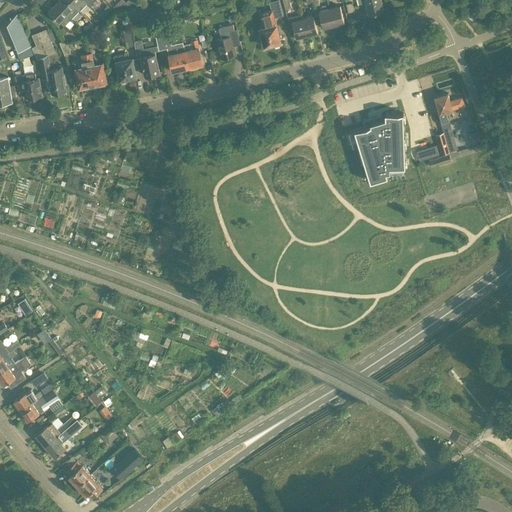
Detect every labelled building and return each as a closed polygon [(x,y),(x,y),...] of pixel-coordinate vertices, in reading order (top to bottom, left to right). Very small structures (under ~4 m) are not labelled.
[(79,11),(68,0),(59,0),(56,3),(67,14),(72,18),(79,11)] [(87,2),(84,0),(68,0),(79,11),(87,2)] [(273,0),(270,1),(272,9),(260,12),(262,19),(264,27),(260,28),(264,45),(271,43),(272,44),(280,42),(281,41),(276,23),(274,16),(283,14),(278,0),(273,0)] [(289,0),(282,0),(285,9),(291,7),(289,0)] [(384,10),(381,0),(362,5),(365,15),(384,10)] [(60,22),(67,14),(56,3),(48,11),(60,22)] [(344,22),(340,5),(330,8),(334,25),(344,22)] [(323,28),(334,25),(330,8),(319,11),(323,28)] [(139,11),(131,13),(132,21),(141,20),(139,11)] [(296,38),(307,35),(303,18),(302,13),(287,17),(288,22),(292,21),(296,38)] [(19,50),(30,45),(17,14),(8,24),(19,50)] [(318,32),(313,15),(303,18),(307,35),(318,32)] [(98,16),(94,20),(98,24),(102,20),(98,16)] [(241,43),(237,29),(235,29),(233,24),(219,27),(222,38),(217,39),(222,58),(236,55),(233,45),(241,43)] [(135,46),(135,41),(131,28),(123,30),(127,47),(135,46)] [(37,45),(33,46),(38,59),(40,59),(42,69),(43,77),(50,76),(53,94),(66,91),(64,83),(66,83),(65,74),(62,74),(61,68),(50,70),(48,55),(56,52),(47,29),(33,34),(37,45)] [(164,43),(166,42),(164,34),(156,36),(160,50),(165,48),(164,43)] [(185,50),(183,42),(182,42),(188,67),(203,64),(199,47),(197,39),(191,40),(193,49),(185,50)] [(72,52),(66,40),(64,40),(59,41),(65,55),(72,52)] [(1,41),(0,41),(0,67),(10,64),(7,56),(6,56),(1,41)] [(173,71),(188,67),(182,42),(167,46),(169,54),(173,71)] [(153,47),(144,49),(142,49),(143,50),(140,50),(145,75),(159,72),(155,53),(153,47)] [(94,65),(92,52),(87,53),(93,84),(98,83),(106,82),(103,63),(94,65)] [(76,68),(79,87),(93,84),(87,53),(81,54),(82,61),(75,63),(76,68)] [(114,55),(116,69),(118,69),(120,79),(136,76),(133,58),(126,59),(125,53),(114,55)] [(32,60),(34,70),(42,69),(40,59),(38,59),(32,60)] [(36,78),(35,72),(16,76),(21,90),(26,89),(28,98),(41,96),(39,85),(40,85),(38,78),(36,78)] [(0,103),(2,103),(13,101),(13,100),(17,100),(14,85),(10,86),(8,76),(0,77),(0,103)] [(437,106),(443,126),(450,124),(446,111),(453,109),(448,92),(435,96),(438,106),(437,106)] [(365,126),(349,131),(353,145),(359,143),(371,181),(388,176),(387,172),(390,172),(390,166),(405,166),(403,112),(385,112),(386,117),(383,118),(382,113),(363,119),(365,126)] [(449,154),(444,136),(443,134),(437,136),(440,145),(443,155),(449,154)] [(439,154),(436,145),(417,150),(420,160),(439,154)] [(449,154),(430,160),(431,165),(450,159),(449,154)] [(26,314),(33,310),(26,297),(19,302),(26,314)] [(0,333),(8,328),(4,322),(0,324),(0,333)] [(45,328),(38,332),(45,343),(52,338),(45,328)] [(132,340),(137,342),(140,334),(135,332),(132,340)] [(0,358),(9,352),(0,339),(0,338),(0,358)] [(16,355),(13,350),(9,352),(0,358),(0,372),(18,361),(15,355),(16,355)] [(158,357),(153,355),(147,367),(153,370),(158,357)] [(18,361),(0,372),(0,378),(4,385),(8,382),(11,387),(27,377),(22,370),(24,369),(29,366),(32,364),(26,356),(18,361)] [(35,386),(44,380),(40,375),(31,380),(35,386)] [(31,389),(27,392),(26,392),(25,389),(19,393),(21,396),(14,400),(21,411),(36,400),(33,395),(35,394),(31,389)] [(21,411),(28,420),(44,410),(41,405),(42,404),(41,403),(45,401),(39,391),(35,394),(33,395),(36,400),(21,411)] [(88,396),(96,406),(101,401),(102,401),(94,391),(93,392),(88,396)] [(68,409),(64,404),(54,412),(58,417),(68,409)] [(105,405),(100,409),(106,419),(112,415),(105,405)] [(212,410),(215,415),(221,412),(217,406),(212,410)] [(48,424),(36,434),(46,446),(69,426),(65,422),(60,426),(54,431),(48,424)] [(106,431),(109,435),(119,427),(115,423),(106,431)] [(67,447),(62,440),(69,434),(69,433),(72,430),(69,426),(46,446),(53,454),(55,457),(67,447)] [(172,436),(176,442),(181,438),(178,433),(172,436)] [(135,448),(118,464),(112,469),(120,478),(126,473),(143,457),(135,448)] [(68,476),(77,486),(91,474),(82,464),(81,465),(77,460),(66,470),(70,475),(68,476)] [(100,483),(91,474),(77,486),(86,496),(88,494),(92,499),(103,489),(99,484),(100,483)]
